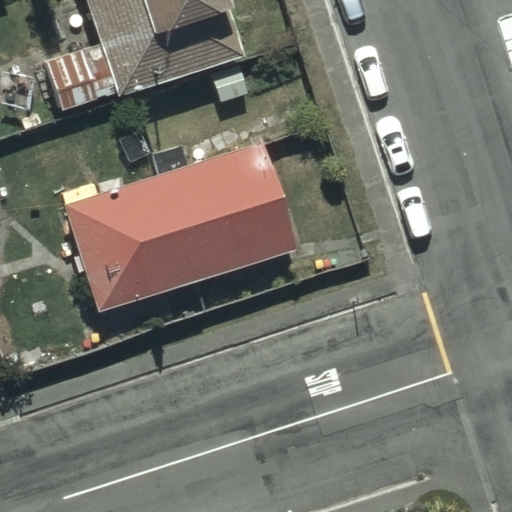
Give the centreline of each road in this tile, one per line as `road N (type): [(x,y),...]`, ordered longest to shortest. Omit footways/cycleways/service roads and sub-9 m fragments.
road 1 (residential): [(511,355),(39,511)]
road 2 (residential): [(414,0),(511,291)]
